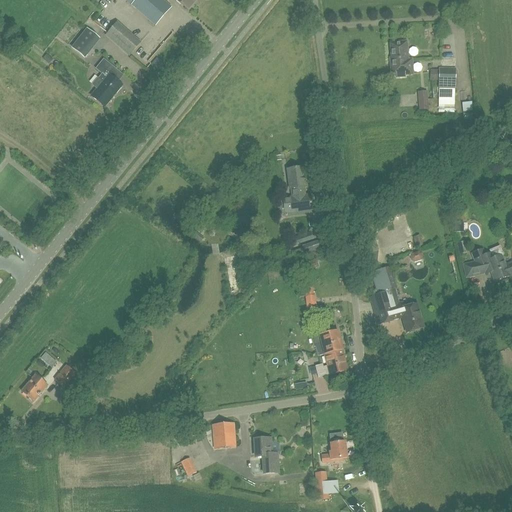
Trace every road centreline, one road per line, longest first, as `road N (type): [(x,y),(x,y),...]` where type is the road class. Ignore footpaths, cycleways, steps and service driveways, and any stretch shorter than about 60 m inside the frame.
road 1 (tertiary): [(0,312),(254,0)]
road 2 (unclassified): [(361,387),(313,0)]
road 3 (unclassified): [(0,434),(198,417),(361,387)]
road 4 (unclassified): [(361,387),(511,316)]
road 5 (track): [(378,511),(354,390)]
